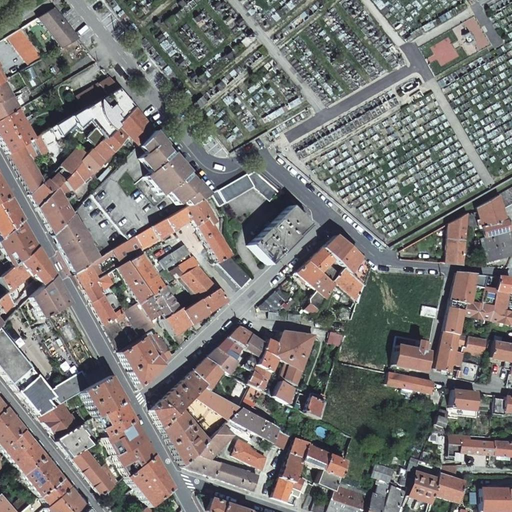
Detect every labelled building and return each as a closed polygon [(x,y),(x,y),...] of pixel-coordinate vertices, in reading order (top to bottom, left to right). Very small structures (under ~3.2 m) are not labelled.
[(37,18),(61,48),(76,39),(52,9),(37,18)] [(43,58),(21,28),(6,36),(28,66),(43,58)] [(117,89),(108,78),(97,84),(104,96),(117,89)] [(0,119),(15,111),(17,109),(2,81),(0,82),(0,119)] [(104,96),(97,84),(74,98),(81,110),(104,96)] [(86,117),(95,128),(76,148),(85,157),(116,125),(133,107),(127,100),(117,89),(104,96),(81,110),(67,118),(73,128),(86,117)] [(152,131),(133,107),(116,125),(126,136),(136,147),(152,131)] [(0,145),(5,155),(20,146),(31,139),(15,111),(0,119),(0,145)] [(67,118),(51,128),(57,139),(58,137),(65,131),(67,133),(73,128),(67,118)] [(90,173),(121,142),(124,145),(128,141),(125,138),(126,136),(116,125),(85,157),(67,176),(64,179),(35,208),(48,230),(50,235),(69,215),(58,195),(69,190),(70,191),(87,177),(89,179),(92,175),(90,173)] [(29,161),(49,149),(61,142),(58,137),(57,139),(51,128),(31,139),(20,146),(29,161)] [(152,131),(136,147),(143,154),(136,159),(148,172),(142,177),(158,196),(164,192),(175,205),(181,200),(186,207),(202,198),(205,196),(193,181),(191,182),(162,148),(164,146),(152,131)] [(61,142),(49,149),(56,163),(67,153),(61,142)] [(120,154),(125,158),(134,149),(130,144),(120,154)] [(15,173),(28,195),(39,184),(41,183),(29,161),(20,146),(5,155),(15,173)] [(76,148),(57,166),(60,169),(67,176),(85,157),(76,148)] [(210,193),(217,207),(252,187),(269,201),(279,189),(255,167),(244,173),(245,174),(216,190),(216,189),(210,193)] [(67,176),(60,169),(58,172),(64,179),(67,176)] [(97,179),(101,183),(107,178),(110,174),(106,170),(97,179)] [(31,201),(35,208),(64,179),(58,172),(48,181),(48,182),(48,184),(43,189),(41,187),(39,184),(28,195),(31,201)] [(501,193),(508,205),(511,203),(511,199),(507,190),(501,193)] [(497,196),(500,210),(508,205),(501,193),(497,196)] [(475,208),(478,220),(475,221),(474,221),(476,227),(477,229),(480,229),(503,222),(501,216),(500,210),(497,196),(475,208)] [(0,201),(0,239),(20,221),(15,212),(7,197),(0,201)] [(116,264),(189,221),(215,263),(229,255),(220,241),(222,240),(218,232),(216,233),(211,225),(216,222),(211,215),(212,215),(202,198),(186,207),(127,240),(96,260),(92,262),(94,264),(109,256),(110,256),(113,254),(117,259),(114,261),(116,264)] [(276,252),(278,254),(294,238),(301,232),(300,230),(305,225),(288,206),(246,246),(263,264),(276,252)] [(465,215),(463,230),(476,227),(474,221),(475,221),(473,213),(465,215)] [(69,215),(50,235),(55,243),(72,274),(92,262),(96,260),(87,243),(90,242),(83,229),(80,230),(71,214),(69,215)] [(447,224),(443,264),(460,265),(463,230),(465,215),(465,214),(447,224)] [(0,249),(10,267),(35,247),(23,226),(20,221),(0,239),(0,249)] [(482,238),(506,232),(504,227),(503,222),(480,229),(482,238)] [(508,255),(511,254),(506,232),(482,238),(479,239),(485,261),(508,255)] [(341,269),(359,287),(366,267),(360,261),(354,256),(345,248),(344,247),(344,246),(339,242),(332,236),(319,249),(330,260),(341,269)] [(183,246),(160,260),(157,262),(162,270),(189,254),(183,246)] [(0,282),(5,292),(11,304),(19,297),(13,287),(29,274),(38,284),(40,287),(51,277),(49,274),(48,271),(37,251),(35,247),(10,267),(2,273),(0,274),(0,282)] [(314,254),(304,262),(317,273),(325,265),(330,260),(319,249),(314,254)] [(139,255),(126,262),(149,296),(161,288),(139,255)] [(229,255),(215,263),(240,289),(251,279),(229,255)] [(192,258),(168,272),(173,280),(176,278),(178,277),(195,266),(196,264),(192,258)] [(341,269),(330,260),(325,265),(336,274),(341,269)] [(80,289),(95,281),(94,279),(93,278),(99,274),(94,264),(92,262),(72,274),(79,287),(79,288),(80,289)] [(114,269),(136,304),(149,296),(126,262),(114,269)] [(294,273),(308,287),(319,275),(317,273),(304,262),(295,272),(294,273)] [(195,266),(178,277),(185,286),(184,287),(185,289),(187,288),(198,300),(216,290),(195,266)] [(336,274),(330,281),(354,302),(359,287),(341,269),(336,274)] [(90,307),(101,325),(113,318),(102,297),(103,296),(102,294),(101,295),(99,291),(111,284),(109,279),(112,277),(110,272),(95,281),(80,289),(90,307)] [(461,274),(454,273),(448,300),(462,302),(463,303),(467,303),(468,298),(471,299),(472,296),(468,295),(471,282),(481,283),(483,276),(461,274)] [(308,303),(317,311),(323,299),(330,286),(319,275),(308,287),(314,291),(307,299),(307,303),(308,303)] [(33,308),(40,320),(48,316),(67,305),(54,282),(51,277),(40,287),(27,298),(33,308)] [(509,278),(497,277),(493,293),(490,308),(503,311),(504,306),(511,307),(511,301),(505,300),(509,278)] [(136,304),(123,312),(126,316),(138,336),(152,326),(149,321),(154,317),(156,320),(161,316),(162,318),(176,310),(175,307),(177,305),(175,303),(173,304),(162,287),(161,288),(149,296),(136,304)] [(277,289),(257,308),(259,311),(267,312),(279,313),(290,299),(289,298),(292,295),(289,292),(285,297),(277,289)] [(198,300),(206,313),(226,301),(216,290),(198,300)] [(463,303),(461,315),(488,320),(490,308),(493,293),(482,291),(479,306),(467,303),(463,303)] [(0,311),(1,313),(11,304),(5,292),(0,295),(0,311)] [(189,324),(195,332),(200,327),(195,321),(206,313),(198,300),(180,311),(189,324)] [(462,302),(448,300),(445,311),(441,332),(455,335),(462,302)] [(302,310),(312,316),(313,317),(317,311),(308,303),(302,310)] [(420,315),(434,318),(436,311),(437,311),(437,308),(422,305),(420,315)] [(40,320),(33,308),(30,309),(37,321),(40,320)] [(176,310),(162,318),(160,319),(171,336),(189,324),(180,311),(178,308),(176,310)] [(340,308),(336,319),(348,320),(351,311),(340,308)] [(490,308),(488,320),(511,325),(511,312),(503,311),(490,308)] [(113,347),(115,350),(128,343),(116,322),(126,316),(123,312),(113,318),(101,325),(113,347)] [(267,312),(267,319),(298,322),(299,315),(279,313),(267,312)] [(0,374),(22,402),(34,417),(50,408),(44,401),(51,398),(56,404),(77,393),(107,377),(101,367),(83,377),(80,372),(52,387),(52,388),(47,390),(10,345),(14,343),(0,325),(0,374)] [(35,327),(32,329),(41,342),(43,340),(35,327)] [(214,348),(235,362),(238,359),(231,354),(237,345),(249,354),(257,359),(262,345),(238,328),(235,328),(214,348)] [(312,336),(279,332),(274,344),(269,357),(273,359),(282,363),(297,371),(312,336)] [(326,343),(339,346),(342,336),(329,332),(326,343)] [(441,332),(432,369),(441,371),(440,373),(444,374),(448,375),(449,373),(447,373),(455,340),(463,341),(462,345),(464,345),(464,348),(481,352),(484,340),(455,335),(441,332)] [(154,334),(151,335),(160,349),(165,357),(167,359),(170,356),(167,350),(167,348),(160,337),(158,339),(154,334)] [(127,372),(136,388),(160,366),(155,360),(152,357),(151,355),(140,337),(116,353),(127,372)] [(393,346),(389,366),(420,372),(422,360),(424,352),(419,352),(421,342),(395,337),(394,342),(413,346),(412,350),(393,346)] [(262,345),(257,359),(253,366),(267,372),(273,359),(269,357),(274,344),(265,340),(262,345)] [(498,360),(511,363),(511,357),(511,345),(491,341),(490,341),(489,348),(487,358),(498,360)] [(223,373),(226,374),(235,362),(214,348),(204,359),(216,368),(219,370),(223,373)] [(152,357),(155,360),(160,366),(167,359),(165,357),(160,349),(151,355),(152,357)] [(240,360),(237,364),(249,371),(251,372),(253,366),(257,359),(249,354),(244,362),(240,360)] [(216,368),(204,359),(189,372),(203,385),(200,388),(204,391),(219,370),(216,368)] [(454,379),(473,383),(478,364),(460,360),(454,379)] [(297,371),(282,363),(278,375),(277,377),(276,378),(291,386),(297,371)] [(249,375),(244,384),(258,391),(267,372),(253,366),(251,372),(249,375)] [(223,373),(219,370),(204,391),(208,393),(223,373)] [(176,385),(148,411),(152,419),(158,428),(178,409),(182,405),(184,403),(191,397),(200,388),(203,385),(189,372),(176,385)] [(385,373),(383,385),(400,388),(399,394),(407,395),(408,390),(428,394),(430,383),(420,381),(420,380),(385,373)] [(77,393),(91,418),(120,402),(114,390),(107,377),(77,393)] [(273,390),(270,397),(292,408),(294,404),(285,400),(290,388),(277,381),(273,390)] [(200,388),(191,397),(226,421),(238,409),(208,393),(204,391),(200,388)] [(449,390),(447,408),(472,411),(474,393),(456,391),(449,390)] [(309,393),(302,413),(314,420),(322,398),(309,393)] [(492,398),(491,414),(502,416),(502,412),(511,413),(511,398),(503,397),(503,400),(492,398)] [(91,418),(102,438),(132,422),(123,407),(120,402),(91,418)] [(43,428),(52,440),(76,427),(68,414),(66,415),(59,403),(56,404),(50,408),(34,417),(43,428)] [(184,403),(182,405),(197,421),(199,420),(184,403)] [(12,420),(3,409),(0,411),(0,449),(21,431),(12,420)] [(173,456),(179,467),(205,442),(178,409),(158,428),(167,446),(173,456)] [(262,422),(238,409),(226,421),(225,422),(228,425),(231,423),(253,435),(252,441),(259,444),(262,440),(269,444),(275,430),(271,427),(262,422)] [(446,411),(437,409),(431,425),(429,432),(443,434),(440,427),(443,419),(445,420),(446,411)] [(274,422),(264,417),(262,422),(271,427),(274,422)] [(102,438),(100,439),(122,478),(150,456),(141,439),(132,422),(102,438)] [(201,422),(199,424),(206,431),(211,436),(212,434),(207,429),(201,422)] [(179,467),(180,467),(206,477),(211,478),(238,487),(250,492),(256,476),(217,463),(218,461),(213,459),(212,462),(206,460),(230,435),(221,426),(212,434),(211,436),(205,442),(179,467)] [(59,449),(66,457),(82,448),(88,445),(82,437),(84,436),(76,427),(52,440),(59,449)] [(31,443),(21,431),(0,449),(0,451),(19,477),(42,457),(31,443)] [(277,431),(272,443),(282,449),(287,436),(277,431)] [(458,450),(458,454),(489,456),(490,442),(460,440),(460,437),(451,436),(451,437),(447,436),(447,440),(450,440),(450,443),(455,443),(454,449),(458,450)] [(292,438),(269,498),(282,502),(288,504),(292,505),(302,480),(295,477),(301,463),(319,470),(325,455),(305,447),(306,444),(292,438)] [(489,456),(505,457),(511,458),(511,443),(510,444),(510,440),(504,440),(504,439),(491,438),(490,442),(489,456)] [(231,454),(230,456),(259,470),(263,458),(247,450),(248,447),(237,441),(232,451),(230,450),(229,453),(231,454)] [(94,492),(98,497),(116,482),(115,480),(106,463),(99,468),(82,448),(66,457),(69,460),(94,492)] [(342,462),(325,455),(319,470),(313,483),(332,491),(335,482),(342,462)] [(158,470),(150,456),(122,478),(145,508),(169,489),(158,470)] [(50,468),(42,457),(19,477),(36,498),(59,479),(50,468)] [(398,485),(406,489),(412,473),(413,473),(417,460),(410,458),(405,470),(399,468),(397,475),(401,477),(398,485)] [(328,502),(324,511),(394,511),(401,491),(388,487),(389,484),(387,483),(391,471),(374,465),(370,477),(376,479),(374,485),(376,486),(373,496),(335,482),(332,491),(328,502)] [(429,495),(454,503),(455,501),(461,482),(450,479),(454,466),(439,466),(434,479),(429,495)] [(412,473),(406,489),(404,496),(426,503),(429,495),(434,479),(413,473),(412,473)] [(65,486),(59,479),(36,498),(44,507),(66,488),(65,486)] [(80,506),(66,488),(44,507),(42,509),(44,511),(79,511),(83,509),(80,506)] [(511,511),(511,489),(477,489),(476,511),(511,511)] [(18,511),(27,505),(20,496),(9,505),(14,511),(18,511)] [(11,511),(0,498),(0,511),(11,511)] [(249,511),(209,498),(203,511),(204,511),(249,511)] [(314,498),(309,511),(311,511),(324,511),(328,502),(314,498)]
